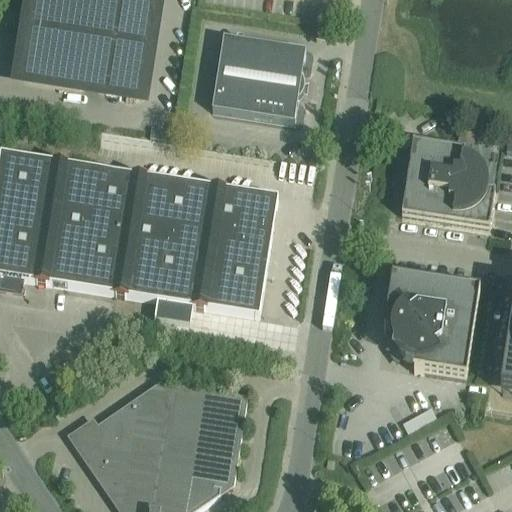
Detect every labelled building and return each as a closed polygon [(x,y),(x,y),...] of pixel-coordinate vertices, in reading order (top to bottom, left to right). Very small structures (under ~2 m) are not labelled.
[(34,0),(24,62),(35,64),(32,82),(139,99),(155,0),(34,0)] [(304,81),(308,56),(246,46),(246,45),(246,44),(246,43),(245,43),(244,42),(243,41),(242,41),(241,41),(239,42),(239,43),(238,43),(238,44),(238,45),(225,43),(214,116),(296,129),(300,104),(305,97),(307,89),(304,81)] [(468,165),(466,165),(467,155),(415,147),(404,221),(491,234),(497,196),(488,195),(488,192),(488,190),(488,187),(487,184),(487,183),(486,181),(484,178),(483,176),(481,174),(479,172),(477,170),(475,169),(473,167),(471,166),(468,165)] [(0,173),(0,281),(261,323),(280,203),(2,159),(0,173)] [(414,376),(466,384),(480,296),(392,282),(384,335),(390,336),(390,340),(391,346),(393,352),(390,354),(397,364),(400,362),(405,365),(410,368),(415,369),(414,376)] [(502,382),(500,397),(501,397),(502,397),(511,399),(511,320),(511,324),(511,325),(509,338),(509,339),(507,352),(507,354),(505,367),(505,368),(503,381),(502,382)] [(206,511),(222,502),(224,487),(236,489),(249,403),(172,391),(172,393),(166,392),(162,388),(96,433),(97,434),(80,447),(124,510),(125,510),(126,511),(206,511)] [(400,430),(406,441),(436,426),(430,415),(400,430)] [(409,453),(421,477),(432,472),(439,488),(467,475),(449,435),(409,453)] [(482,476),(490,493),(511,482),(504,466),(482,476)] [(447,494),(456,511),(487,511),(470,481),(447,494)]
